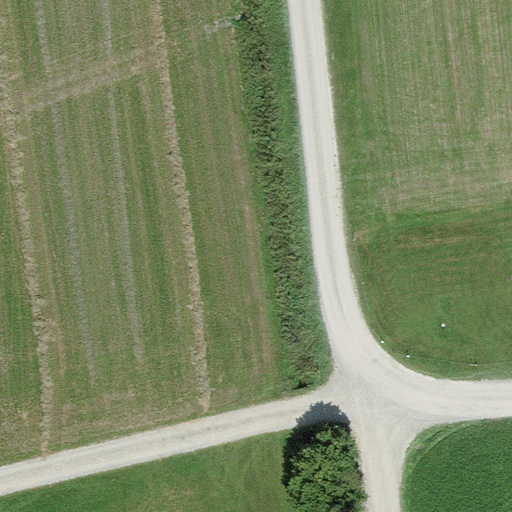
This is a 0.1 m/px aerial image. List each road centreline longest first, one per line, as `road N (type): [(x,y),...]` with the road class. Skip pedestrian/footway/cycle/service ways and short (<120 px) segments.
road 1 (track): [(511,392),(362,406),(0,487)]
road 2 (track): [(377,511),(310,0)]
